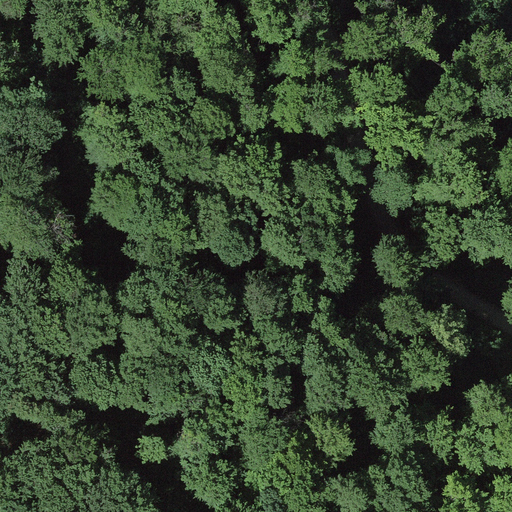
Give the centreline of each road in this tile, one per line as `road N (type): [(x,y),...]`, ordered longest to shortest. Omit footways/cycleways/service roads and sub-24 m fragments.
road 1 (track): [(0,49),(31,83),(84,268),(113,409),(158,511)]
road 2 (track): [(511,328),(457,296),(370,208),(345,76),(305,0)]
